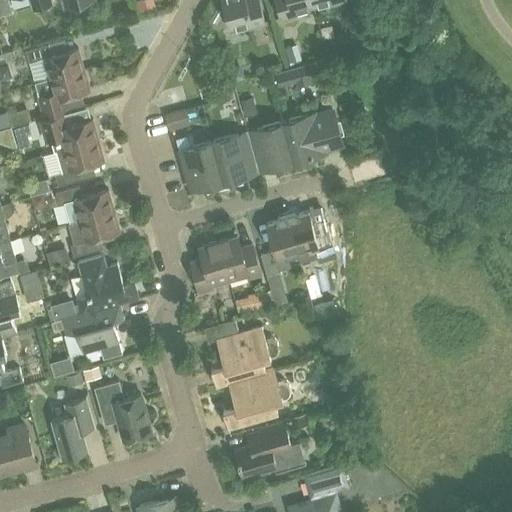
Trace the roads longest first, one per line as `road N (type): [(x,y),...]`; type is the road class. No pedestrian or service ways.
road 1 (residential): [(162,225),(132,118),(194,0)]
road 2 (residential): [(195,447),(165,337),(177,284),(162,225)]
road 3 (residential): [(195,447),(0,500)]
road 4 (residential): [(162,225),(334,177)]
